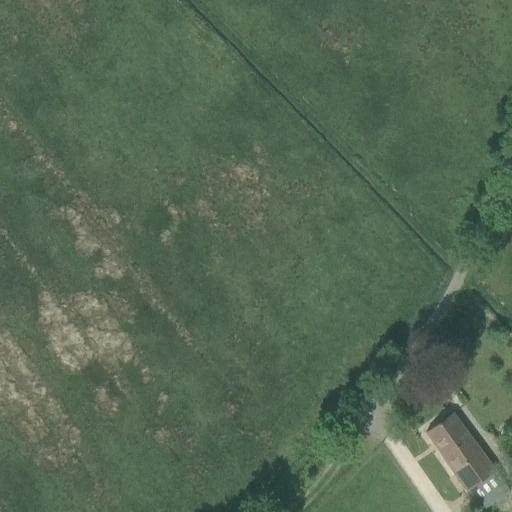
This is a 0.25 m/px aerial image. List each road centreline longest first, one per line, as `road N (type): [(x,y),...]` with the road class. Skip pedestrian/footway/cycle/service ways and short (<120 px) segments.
road 1 (unclassified): [(381,411),(439,322),(511,164)]
road 2 (track): [(381,411),(318,486),(281,511)]
